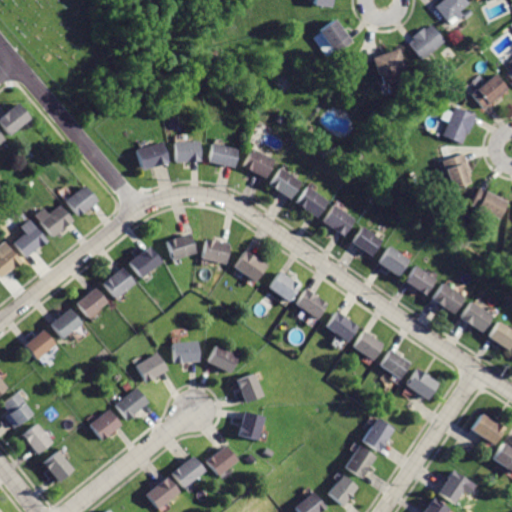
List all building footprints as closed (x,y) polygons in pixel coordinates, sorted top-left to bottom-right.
[(437,0),(431,5),(444,23),(468,5),(464,0),(437,0)] [(334,17),(316,30),(332,54),(351,41),(334,17)] [(407,39),(420,56),(442,39),(429,22),(407,39)] [(371,56),(383,85),(405,76),(394,47),(371,56)] [(511,62),(502,71),(511,82),(511,62)] [(492,74),(468,93),(482,110),(506,91),(492,74)] [(0,111),(0,129),(5,136),(27,118),(13,101),(0,111)] [(452,105),(439,135),(458,143),(472,114),(452,105)] [(128,148),(134,169),(164,160),(157,139),(128,148)] [(169,140),(170,163),(196,162),(195,139),(169,140)] [(210,142),(206,161),(231,166),(236,147),(210,142)] [(249,149),(240,167),(264,179),(273,161),(249,149)] [(462,151),(437,160),(448,191),(464,185),(461,178),(471,174),(462,151)] [(277,168),(266,186),(290,200),(300,182),(277,168)] [(59,200),(72,217),(92,201),(79,184),(59,200)] [(305,188),(294,203),(315,218),(326,202),(305,188)] [(477,188),(467,208),(496,223),(506,203),(477,188)] [(54,205),(44,213),(39,207),(32,213),(51,236),(68,221),(54,205)] [(331,206),(320,223),(343,238),(354,221),(331,206)] [(29,225),(9,242),(23,259),(44,242),(29,225)] [(360,226),(350,241),(372,256),(383,241),(360,226)] [(160,240),(168,259),(192,250),(184,230),(160,240)] [(200,239),(197,260),(222,264),(225,243),(200,239)] [(143,243),(122,262),(136,278),(157,260),(143,243)] [(3,245),(0,247),(0,277),(18,262),(3,245)] [(389,246),(377,265),(398,278),(410,259),(389,246)] [(242,249),(230,265),(251,281),(263,266),(242,249)] [(116,265),(98,282),(112,297),(130,281),(116,265)] [(415,266),(404,281),(426,295),(436,280),(415,266)] [(276,270),(264,285),(285,302),(297,287),(276,270)] [(444,283),(431,302),(450,316),(463,297),(444,283)] [(93,286),(74,302),(85,316),(105,300),(93,286)] [(300,289),(290,305),(313,320),(324,305),(300,289)] [(469,301),(459,318),(483,332),(493,314),(469,301)] [(66,308),(46,324),(59,339),(78,323),(66,308)] [(330,311),(320,327),(344,343),(354,327),(330,311)] [(511,329),(496,319),(484,338),(506,352),(511,342),(511,329)] [(39,330),(21,347),(37,364),(55,347),(39,330)] [(359,332),(350,347),(372,361),(381,345),(359,332)] [(167,343),(167,364),(193,364),(193,343),(167,343)] [(210,344),(201,364),(225,375),(234,356),(210,344)] [(387,350),(378,365),(400,379),(409,364),(387,350)] [(130,362),(141,381),(162,370),(151,351),(130,362)] [(415,369),(402,390),(423,404),(436,383),(415,369)] [(228,380),(236,403),(257,396),(249,373),(228,380)] [(112,404),(125,420),(144,404),(131,388),(112,404)] [(13,392),(0,404),(0,406),(5,413),(1,416),(13,430),(32,414),(13,392)] [(86,423),(99,441),(117,427),(104,410),(86,423)] [(236,411),(230,435),(251,440),(258,417),(236,411)] [(479,414),(466,433),(489,449),(502,430),(479,414)] [(372,418),(358,439),(376,451),(390,430),(372,418)] [(36,422),(18,436),(34,457),(52,444),(36,422)] [(222,443),(200,462),(213,478),(235,459),(222,443)] [(355,445),(339,467),(355,479),(371,457),(355,445)] [(511,453),(499,445),(489,461),(509,474),(511,469),(511,453)] [(55,454),(38,470),(54,487),(71,472),(55,454)] [(189,455),(168,472),(182,489),(203,472),(189,455)] [(449,469),(433,492),(450,505),(467,481),(449,469)] [(340,474),(323,493),(338,508),(356,490),(340,474)] [(164,477),(141,496),(154,511),(177,493),(164,477)] [(310,492),(289,507),(292,511),(321,511),(323,511),(310,492)] [(428,497),(417,511),(445,511),(447,510),(428,497)]
